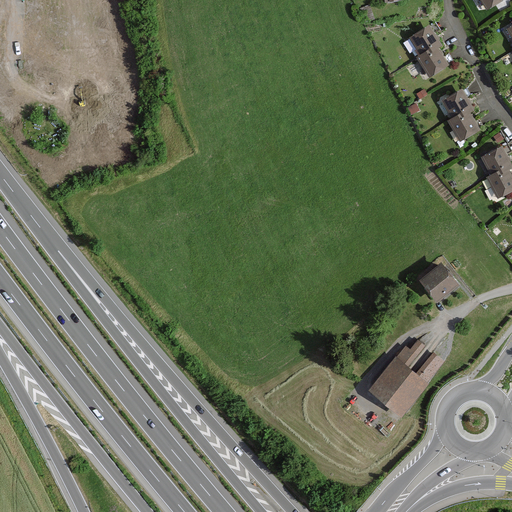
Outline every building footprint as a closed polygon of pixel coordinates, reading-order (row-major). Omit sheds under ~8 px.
[(508,3),(505,0),(478,0),(488,15),(508,3)] [(432,32),(410,44),(421,61),(418,63),(431,83),(450,71),(439,54),(444,51),(432,32)] [(461,95),(441,108),(451,125),(448,127),(461,147),(480,136),(469,119),(474,116),(461,95)] [(511,170),(502,151),(480,163),(490,180),(486,182),(497,203),(511,195),(511,182),(508,175),(511,172),(511,170)] [(444,263),(421,282),(438,302),(461,284),(444,263)] [(405,344),(397,355),(410,366),(426,346),(417,339),(410,348),(405,344)] [(433,351),(417,372),(429,381),(446,360),(433,351)] [(410,366),(397,355),(366,391),(400,419),(429,381),(417,372),(410,366)]
